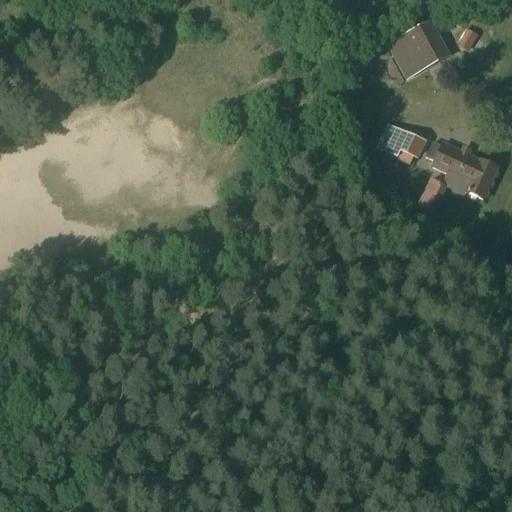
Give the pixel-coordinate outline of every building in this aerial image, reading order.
[(478,38),(466,30),(457,45),(469,53),(478,38)] [(445,60),(438,48),(400,69),(407,81),(445,60)] [(425,143),(385,127),(375,149),(396,159),(396,161),(409,167),(412,158),(417,160),(425,143)] [(441,148),(431,144),(424,159),(433,164),(431,168),(468,186),(465,193),(482,201),(488,187),(496,171),(443,144),(441,148)] [(442,186),(430,180),(417,206),(429,212),(442,186)]
